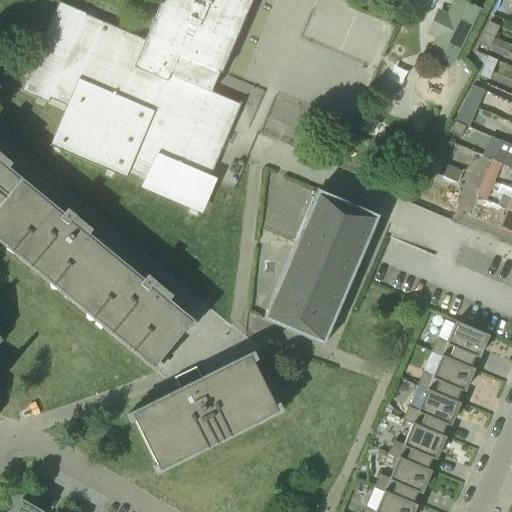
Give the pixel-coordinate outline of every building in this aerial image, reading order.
[(55,13),(21,92),(48,104),(50,100),(66,107),(50,146),(53,148),(60,150),(126,179),(128,174),(146,182),(144,187),(201,211),(215,179),(210,177),(215,165),(242,104),(212,91),(219,74),(221,74),(252,0),(162,0),(162,3),(145,41),(86,17),(87,15),(59,3),(55,13)] [(431,35),(460,49),(478,11),(457,0),(448,17),(441,14),(431,35)] [(511,6),(499,0),(492,16),(505,22),(511,6)] [(499,28),(489,22),(478,45),(488,50),(499,28)] [(511,48),(493,40),(488,50),(487,52),(505,61),(511,48)] [(487,57),(479,77),(488,81),(496,61),(487,57)] [(476,110),(484,91),(472,86),(463,105),(476,110)] [(476,110),(463,105),(454,122),(451,121),(454,123),(465,127),(471,130),(468,128),(476,110)] [(465,127),(454,123),(450,133),(461,138),(465,127)] [(0,243),(58,291),(153,370),(158,374),(171,385),(177,390),(131,413),(134,421),(161,473),(280,414),(253,362),(250,355),(260,350),(245,338),(243,337),(230,326),(101,220),(15,148),(0,135),(0,243)] [(511,146),(500,141),(492,161),(500,164),(511,169),(511,146)] [(492,183),(500,165),(500,164),(492,161),(485,180),(492,183)] [(457,184),(462,172),(462,171),(443,163),(438,176),(457,184)] [(484,201),(492,183),(485,180),(477,198),(484,201)] [(318,190),(295,244),(263,319),(324,345),(379,216),(318,190)] [(511,195),(510,200),(501,196),(497,206),(506,210),(511,212),(511,195)] [(511,212),(506,210),(498,229),(511,234),(511,212)] [(437,339),(431,352),(441,356),(470,368),(470,367),(475,357),(477,358),(480,353),(487,335),(456,322),(454,325),(447,343),(437,339)] [(456,402),(460,391),(463,392),(473,369),(470,368),(441,356),(432,377),(422,373),(417,386),(427,390),(456,402)] [(408,407),(402,420),(412,425),(442,435),(446,425),(449,426),(451,421),(459,402),(456,402),(427,390),(418,411),(408,407)] [(398,458),(427,470),(432,459),(435,460),(444,437),(442,435),(412,425),(404,445),(393,441),(388,454),(398,458)] [(413,503),(417,493),(420,494),(430,471),(427,470),(398,458),(389,479),(379,475),(374,488),(383,493),(413,503)] [(356,492),(360,482),(353,479),(349,489),(356,492)] [(365,509),(363,511),(412,511),(416,505),(413,503),(383,493),(375,511),(372,511),(366,509),(365,509)] [(43,511),(21,499),(14,511),(43,511)]
